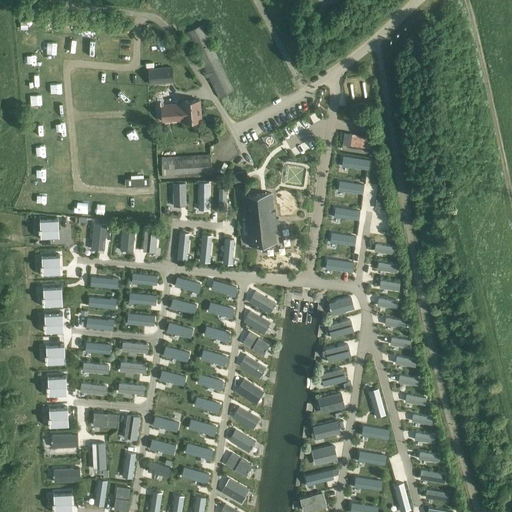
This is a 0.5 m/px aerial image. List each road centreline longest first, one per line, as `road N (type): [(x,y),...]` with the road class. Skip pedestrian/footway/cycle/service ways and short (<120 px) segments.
road 1 (track): [(511,205),(462,0)]
road 2 (unclassified): [(335,74),(311,247)]
road 3 (unclassified): [(250,162),(232,130),(335,74)]
